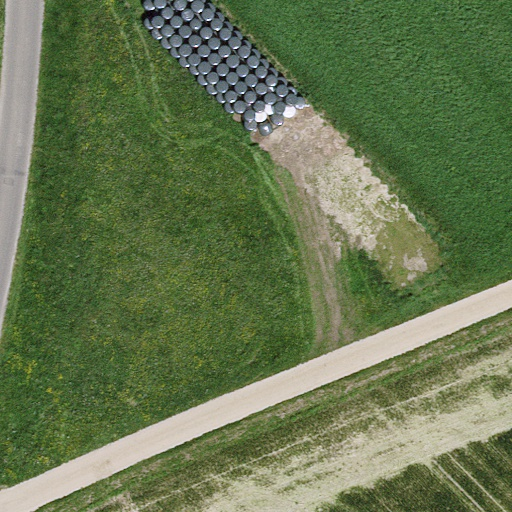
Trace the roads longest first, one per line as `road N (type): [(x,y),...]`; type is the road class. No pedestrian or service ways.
road 1 (track): [(511,291),(0,507)]
road 2 (residential): [(30,0),(0,244)]
